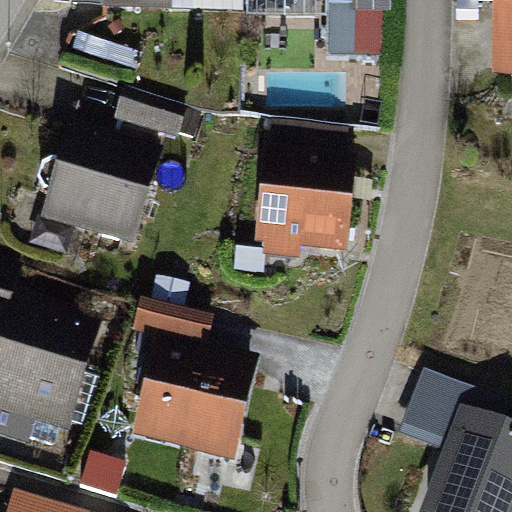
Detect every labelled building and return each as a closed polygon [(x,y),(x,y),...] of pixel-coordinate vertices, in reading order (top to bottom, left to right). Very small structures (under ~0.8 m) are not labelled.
[(158,0),(105,0),(105,9),(158,12),(158,0)] [(511,0),(498,0),(497,81),(511,81),(511,0)] [(191,111),(124,88),(113,119),(180,142),(191,111)] [(162,149),(73,123),(44,220),(134,246),(162,149)] [(358,260),(372,165),(273,152),(260,246),(358,260)] [(17,277),(0,271),(0,323),(1,324),(17,277)] [(6,336),(0,334),(0,417),(66,438),(103,319),(20,294),(6,336)] [(215,316),(149,306),(143,343),(209,353),(215,316)] [(253,377),(165,359),(146,451),(234,469),(253,377)] [(511,404),(426,372),(400,439),(449,457),(466,413),(504,427),(511,407),(511,404)] [(511,511),(511,430),(504,427),(466,413),(449,457),(427,511),(511,511)] [(13,511),(92,511),(93,510),(19,491),(13,511)]
